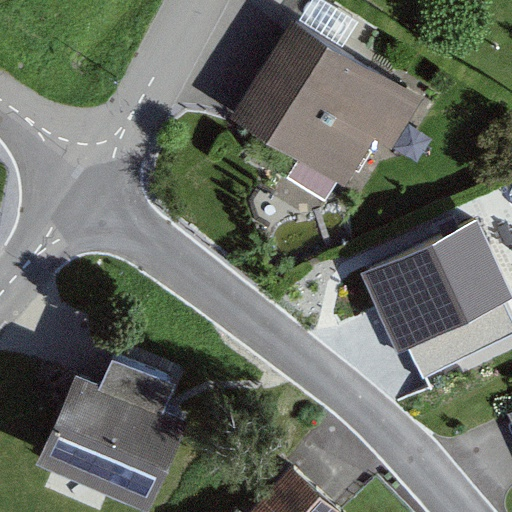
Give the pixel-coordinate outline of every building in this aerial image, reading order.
[(294,10),(235,107),(347,175),(375,130),(396,142),(427,92),(294,10)] [(511,273),(484,216),(370,270),(403,340),(511,288),(511,273)] [(337,260),(311,276),(334,313),(360,297),(337,260)] [(90,334),(37,456),(152,505),(205,384),(90,334)] [(347,511),(287,458),(239,511),(347,511)]
